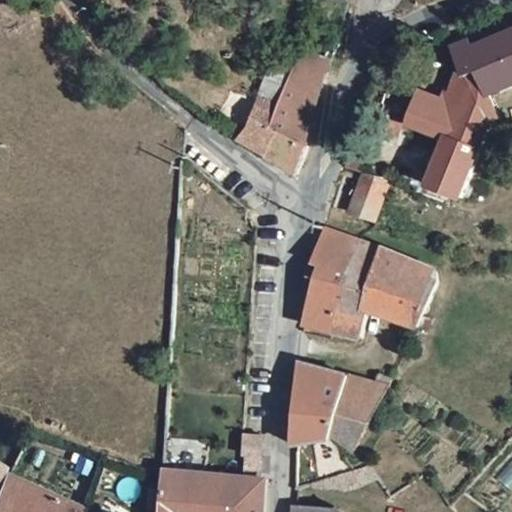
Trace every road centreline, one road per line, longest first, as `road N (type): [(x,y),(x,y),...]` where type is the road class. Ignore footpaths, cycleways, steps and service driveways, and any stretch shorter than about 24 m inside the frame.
road 1 (unclassified): [(300,208),(206,136),(56,0)]
road 2 (tertiary): [(283,511),(300,208)]
road 3 (tertiary): [(300,208),(357,64),(406,30),(488,0)]
